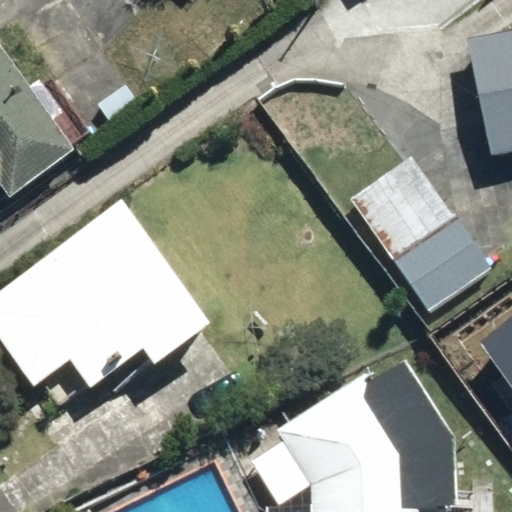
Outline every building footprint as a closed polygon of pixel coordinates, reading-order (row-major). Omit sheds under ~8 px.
[(511,42),(468,53),(494,172),(511,167),(511,42)] [(70,164),(0,66),(0,210),(1,212),(70,164)] [(415,164),(349,211),(427,322),(493,275),(415,164)] [(203,345),(115,220),(0,299),(0,356),(32,402),(73,374),(89,397),(139,362),(152,381),(203,345)] [(511,317),(478,342),(511,388),(511,317)] [(454,436),(405,357),(370,379),(366,371),(274,429),(280,440),(249,460),(278,506),(266,507),(266,511),(421,511),(422,511),(458,509),(454,436)]
